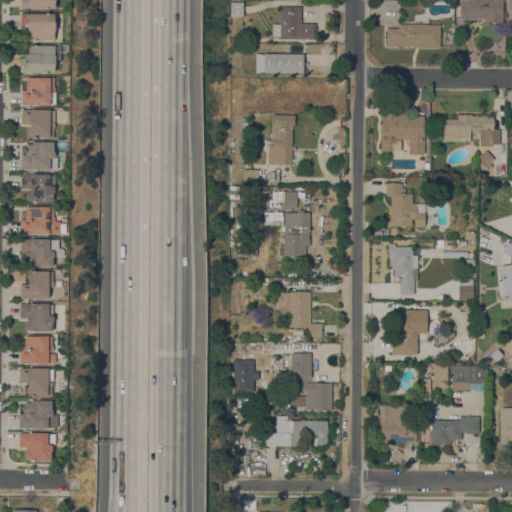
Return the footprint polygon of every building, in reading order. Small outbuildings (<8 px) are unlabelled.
[(56,0),(56,1),(55,1),(55,9),(20,8),(20,0),(56,0)] [(460,19),(460,0),(503,0),(503,1),(502,1),(502,14),(503,14),(503,22),(484,22),(484,19),(460,19)] [(230,16),(230,2),(243,2),(242,17),(230,16)] [(301,23),(315,23),(315,39),(311,39),(279,39),(279,36),(272,36),(272,24),(280,24),(280,6),(301,7),(301,23)] [(54,22),(55,22),(55,31),(54,31),(54,40),(29,40),(30,31),(25,31),(25,27),(20,27),(20,13),(54,13),(54,22)] [(426,24),(440,24),(440,47),(411,47),(411,46),(386,46),(386,28),(397,28),(397,23),(426,24)] [(54,72),(20,72),(20,58),(24,58),(24,54),(27,54),(27,53),(29,53),(29,45),(55,45),(55,46),(61,46),(61,45),(68,45),(68,52),(61,52),(61,60),(55,60),(55,65),(54,65),(54,72)] [(263,53),(303,54),(303,73),(263,72),(263,71),(261,71),(255,73),(255,53),(263,54),(263,53)] [(54,86),(55,87),(55,92),(53,93),(50,93),(50,105),(21,105),(21,90),(26,90),(26,82),(27,82),(27,77),(54,77),(54,86)] [(50,121),(53,121),(55,123),(55,127),(54,128),(54,137),(30,137),(30,124),(21,124),(21,110),(50,109),(50,121)] [(271,114),(294,115),(294,126),(292,126),(291,165),(268,164),(268,145),(266,145),(266,140),(271,140),(271,114)] [(424,154),(408,154),(408,139),(401,139),(401,151),(393,151),(380,151),(380,114),(408,114),(408,116),(423,116),(424,139),(424,154)] [(493,116),(493,129),(499,129),(499,144),(491,144),(491,146),(479,146),(480,130),(470,130),(470,141),(442,141),(442,119),(457,119),(457,114),(471,114),(471,116),(493,116)] [(55,152),(55,156),(54,157),(57,157),(57,168),(49,168),(49,170),(21,170),(21,155),(25,155),(25,150),(27,150),(27,144),(32,144),(32,142),(54,142),(54,150),(55,152)] [(494,159),(489,163),(492,166),(488,170),(484,166),(481,170),(477,166),(480,162),(477,159),(477,158),(476,157),(480,153),(481,155),(486,150),(494,159)] [(256,178),(254,178),(254,179),(243,179),(243,169),(253,169),(253,170),(256,170),(256,178)] [(53,202),(29,202),(29,200),(26,200),(26,192),(29,192),(29,190),(30,190),(30,188),(21,188),(21,174),(50,174),(50,175),(55,175),(55,186),(52,186),(54,187),(54,192),(53,193),(53,202)] [(424,226),(414,226),(414,219),(411,219),(411,226),(398,226),(398,228),(387,228),(387,215),(390,215),(391,195),(386,195),(386,182),(402,183),(402,188),(405,188),(405,193),(412,193),(412,203),(416,203),(425,203),(424,226)] [(296,209),(283,208),(283,191),(297,191),(296,209)] [(26,219),(26,218),(25,218),(25,211),(26,211),(26,206),(53,207),(53,215),(54,217),(54,221),(60,221),(60,223),(66,223),(66,233),(59,233),(59,234),(20,234),(21,219),(26,219)] [(310,213),(309,235),(309,237),(310,237),(310,246),(305,246),(305,261),(283,261),(284,227),(281,227),(281,225),(264,225),(264,212),(282,212),(282,216),(283,216),(283,222),(284,222),(284,212),(310,213)] [(236,253),(237,253),(237,247),(236,247),(236,242),(237,242),(237,221),(247,221),(246,256),(236,256),(236,253)] [(464,239),(464,232),(465,232),(465,231),(466,231),(466,229),(474,229),(473,240),(464,239)] [(52,251),(54,252),(54,257),(52,258),(53,266),(36,266),(36,265),(24,265),(24,253),(20,253),(20,239),(49,239),(58,239),(58,248),(59,248),(61,248),(62,249),(63,249),(63,250),(64,251),(64,252),(64,254),(63,255),(62,256),(60,257),(59,257),(58,257),(56,256),(55,255),(55,254),(54,252),(55,251),(52,251)] [(436,248),(436,240),(443,240),(444,248),(436,248)] [(475,248),(465,248),(466,246),(461,246),(461,241),(466,241),(466,240),(475,241),(475,248)] [(511,243),(511,256),(502,252),(502,251),(501,251),(503,246),(504,247),(507,241),(511,243)] [(399,294),(399,281),(400,281),(400,277),(393,277),(393,270),(391,270),(392,266),(389,266),(389,258),(387,258),(388,243),(395,243),(395,246),(412,247),(412,256),(417,256),(417,268),(412,268),(412,281),(413,281),(413,295),(399,294)] [(248,261),(249,246),(257,246),(257,261),(248,261)] [(511,299),(510,295),(499,296),(497,280),(501,280),(500,265),(511,263),(511,299)] [(49,299),(20,298),(20,284),(28,284),(28,278),(27,278),(27,274),(28,274),(28,271),(52,271),(52,280),(54,281),(54,286),(51,287),(50,287),(50,292),(49,292),(49,299)] [(472,300),(458,299),(458,285),(473,285),(472,300)] [(289,292),(310,292),(310,323),(322,323),(322,338),(307,338),(307,327),(288,327),(288,292),(289,292)] [(51,315),(53,317),(53,321),(52,323),(52,331),(28,331),(28,329),(25,329),(25,321),(28,321),(28,320),(29,320),(29,317),(20,317),(20,303),(49,304),(48,315),(51,315)] [(417,310),(417,318),(427,318),(427,339),(417,339),(417,354),(391,354),(391,307),(394,307),(394,310),(417,310)] [(484,326),(477,326),(478,310),(485,310),(484,326)] [(511,343),(503,352),(499,348),(511,335),(511,343)] [(53,346),(53,350),(51,352),(47,352),(47,353),(54,353),(55,355),(56,362),(54,363),(19,363),(19,348),(24,348),(24,340),(25,340),(25,336),(52,336),(52,345),(53,346)] [(311,353),(311,383),(331,383),(331,410),(305,410),(305,406),(293,406),(293,396),(305,396),(305,392),(306,392),(306,391),(291,391),(291,353),(311,353)] [(430,370),(430,373),(431,373),(431,378),(427,378),(427,374),(425,374),(425,371),(423,371),(423,364),(432,364),(432,370),(430,370)] [(433,387),(433,365),(447,364),(447,387),(433,387)] [(451,365),(486,365),(486,390),(451,390),(451,365)] [(19,368),(52,368),(52,380),(53,381),(53,385),(52,387),(52,396),(38,395),(38,397),(34,397),(34,395),(28,395),(28,392),(26,392),(26,388),(28,388),(28,382),(19,382),(19,368)] [(420,379),(430,379),(429,390),(420,390),(420,379)] [(491,382),(497,386),(493,392),(487,387),(491,382)] [(47,427),(47,428),(19,428),(19,413),(23,413),(23,403),(24,403),(30,403),(30,400),(51,400),(51,410),(53,411),(53,414),(57,414),(57,427),(47,427)] [(406,405),(406,423),(405,423),(405,428),(416,428),(415,443),(389,443),(389,444),(380,444),(380,424),(379,424),(379,405),(406,405)] [(511,443),(498,443),(498,441),(500,441),(500,407),(511,407),(511,443)] [(316,445),(316,435),(300,434),(300,446),(265,446),(265,432),(276,432),(276,415),(291,416),(291,421),(300,421),(300,420),(317,420),(317,421),(327,421),(327,445),(316,445)] [(478,433),(465,433),(465,432),(461,432),(461,439),(454,439),(454,441),(450,441),(450,443),(441,443),(441,445),(430,445),(431,420),(460,420),(460,416),(479,416),(478,433)] [(51,460),(27,460),(27,459),(24,459),(24,450),(26,450),(26,447),(19,447),(19,433),(29,433),(29,434),(55,434),(55,444),(50,444),(52,446),(52,450),(51,452),(51,460)]
